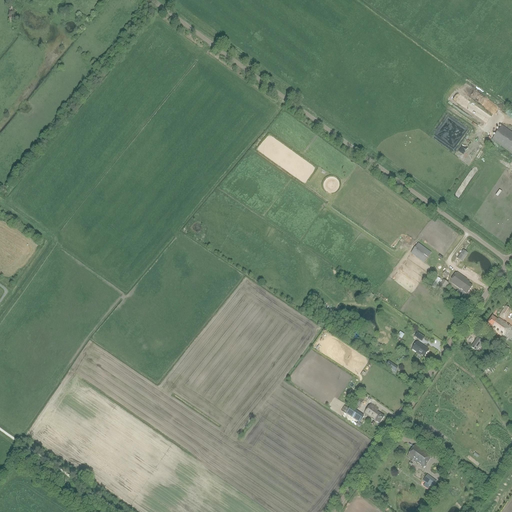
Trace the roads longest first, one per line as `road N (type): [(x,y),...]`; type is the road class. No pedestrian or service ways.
road 1 (unclassified): [(508,260),(151,0)]
road 2 (tertiary): [(333,511),(508,260)]
